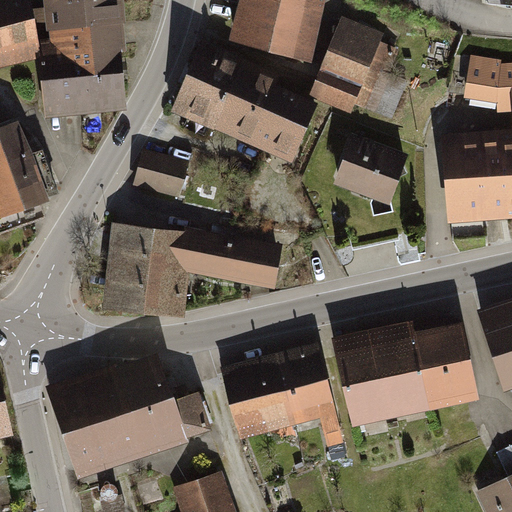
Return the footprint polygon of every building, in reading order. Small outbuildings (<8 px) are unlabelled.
[(0,0),(0,60),(38,53),(29,0),(0,0)] [(123,45),(118,0),(50,0),(55,52),(42,55),(48,108),(124,101),(120,45),(123,45)] [(327,0),(246,0),(235,46),(310,65),(327,0)] [(317,104),(351,118),(357,105),(395,120),(410,81),(390,73),(402,43),(342,20),(309,101),(317,104)] [(199,44),(169,114),(290,166),(317,104),(309,101),(266,85),(270,75),(199,44)] [(511,136),(446,139),(449,228),(511,225),(511,63),(468,65),(470,115),(511,114),(511,131),(511,136)] [(0,231),(21,224),(15,208),(57,192),(42,152),(31,156),(16,124),(0,130),(0,231)] [(352,141),(333,190),(391,212),(410,163),(352,141)] [(144,153),(135,187),(180,198),(188,163),(144,153)] [(116,222),(102,310),(183,324),(191,278),(275,292),(283,248),(116,222)] [(511,306),(476,319),(502,396),(511,392),(511,306)] [(417,339),(430,400),(475,390),(462,330),(417,339)] [(430,400),(417,339),(339,356),(352,416),(430,400)] [(322,345),(229,370),(248,444),(321,425),(330,456),(350,451),(322,345)] [(162,356),(52,392),(82,483),(213,440),(198,393),(177,400),(162,356)] [(0,431),(10,429),(0,383),(0,431)] [(184,511),(240,511),(227,473),(177,490),(184,511)] [(511,511),(511,477),(478,494),(486,511),(511,511)] [(89,511),(131,511),(125,487),(85,497),(89,511)]
